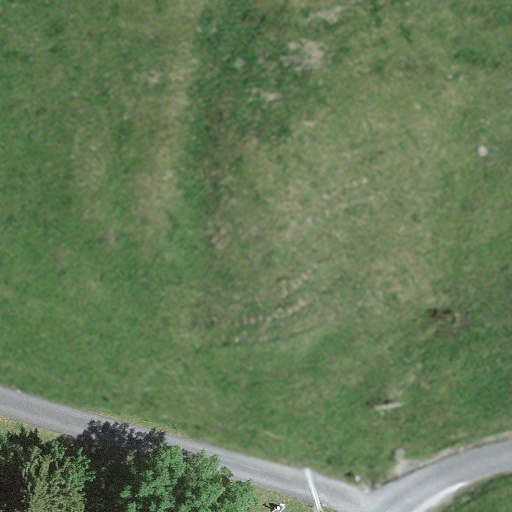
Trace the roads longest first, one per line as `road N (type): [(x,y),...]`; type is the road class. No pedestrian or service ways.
road 1 (track): [(0,399),(337,494),(376,511)]
road 2 (unclassified): [(383,511),(435,477),(511,454)]
